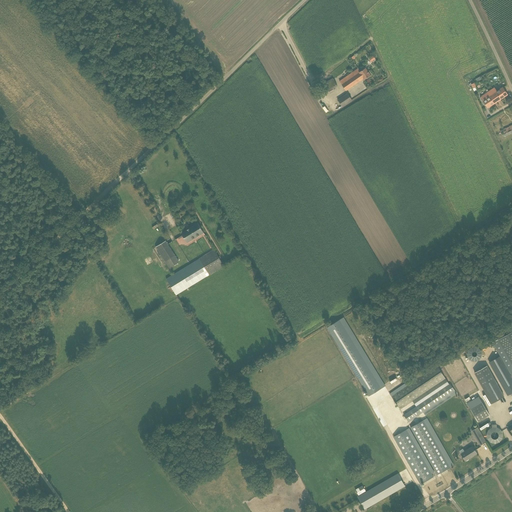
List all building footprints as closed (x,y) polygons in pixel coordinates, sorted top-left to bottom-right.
[(358,69),(354,72),(340,82),(346,91),(363,79),(364,80),(370,75),(365,68),(361,72),(358,69)] [(323,83),(327,91),(337,86),(333,78),(323,83)] [(487,93),(494,104),(508,95),(503,87),(497,91),(494,88),(487,93)] [(480,97),(487,108),(494,104),(487,93),(480,97)] [(352,100),(348,94),(338,100),(342,107),(352,100)] [(511,133),(511,125),(500,131),(503,137),(511,133)] [(181,233),(182,235),(187,243),(204,233),(198,223),(181,233)] [(156,247),(159,252),(169,268),(178,262),(166,241),(156,247)] [(176,295),(190,287),(224,266),(214,250),(166,279),(176,295)] [(385,386),(344,317),(327,327),(366,393),(369,396),(385,386)] [(511,377),(511,331),(492,342),(511,375),(511,377)] [(482,359),(479,346),(466,349),(468,362),(482,359)] [(511,378),(511,377),(511,375),(510,375),(499,357),(490,362),(508,395),(511,392),(511,379),(511,378)] [(412,401),(416,407),(404,415),(408,422),(455,390),(450,384),(449,384),(445,378),(437,366),(392,397),(400,409),(412,401)] [(474,373),(475,373),(491,403),(504,396),(487,366),(474,373)] [(482,403),(471,410),(478,422),(489,415),(482,403)] [(410,428),(437,475),(450,468),(423,421),(410,428)] [(501,442),(502,428),(496,428),(496,424),(492,424),(492,429),(487,428),(486,442),(501,442)] [(480,445),(486,442),(477,428),(472,431),(480,445)] [(394,437),(421,484),(433,477),(406,430),(394,437)] [(461,454),(465,461),(477,454),(472,447),(461,454)] [(365,509),(411,483),(403,470),(358,496),(365,509)] [(358,495),(365,491),(362,485),(355,489),(358,495)]
